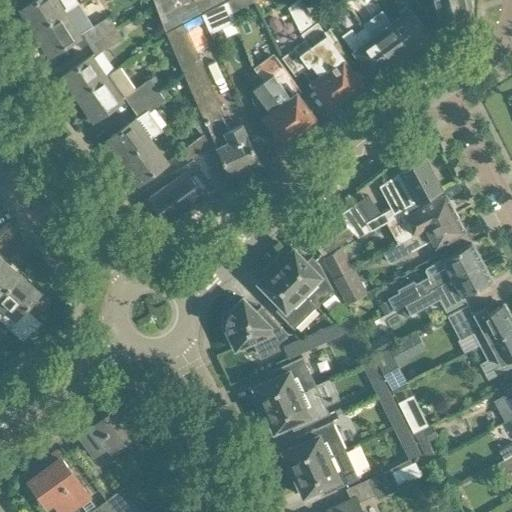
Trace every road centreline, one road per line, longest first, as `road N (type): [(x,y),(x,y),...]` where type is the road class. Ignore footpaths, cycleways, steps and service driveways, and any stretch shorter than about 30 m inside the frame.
road 1 (residential): [(180,289),(441,83)]
road 2 (tertiary): [(131,280),(0,70)]
road 3 (tertiary): [(227,511),(209,407),(174,342)]
road 4 (residential): [(511,218),(441,83)]
road 5 (tertiary): [(0,422),(117,332)]
